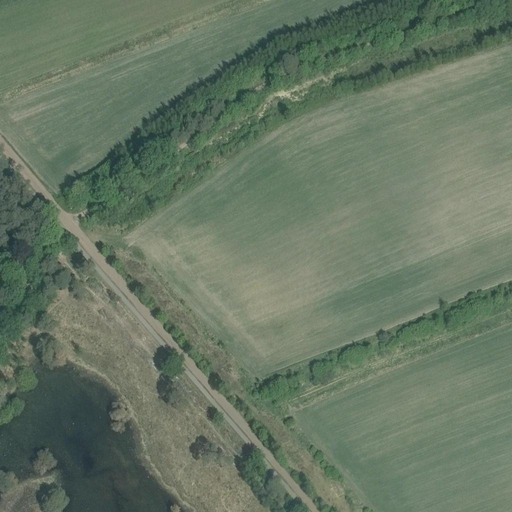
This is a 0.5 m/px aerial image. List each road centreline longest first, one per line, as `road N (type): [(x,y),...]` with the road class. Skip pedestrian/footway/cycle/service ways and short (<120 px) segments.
road 1 (track): [(511,3),(282,77),(65,231)]
road 2 (track): [(316,511),(0,144)]
